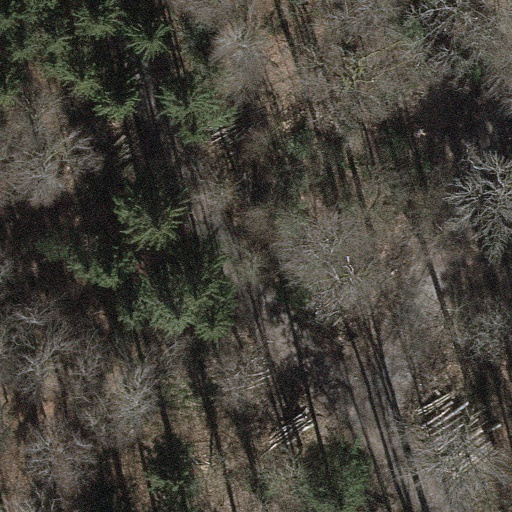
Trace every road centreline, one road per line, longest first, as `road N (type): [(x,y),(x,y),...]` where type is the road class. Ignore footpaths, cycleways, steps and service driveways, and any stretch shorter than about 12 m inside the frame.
road 1 (track): [(469,511),(388,378),(165,89),(107,0)]
road 2 (track): [(388,378),(511,123)]
